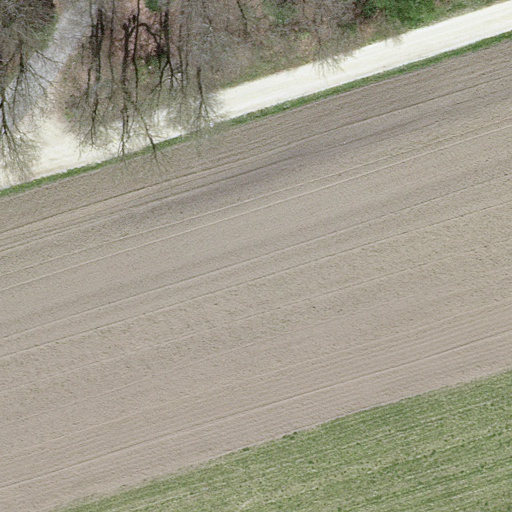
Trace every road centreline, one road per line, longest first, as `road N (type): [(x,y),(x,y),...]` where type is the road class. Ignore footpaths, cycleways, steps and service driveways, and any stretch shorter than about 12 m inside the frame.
road 1 (track): [(0,178),(511,23)]
road 2 (track): [(65,0),(0,127)]
